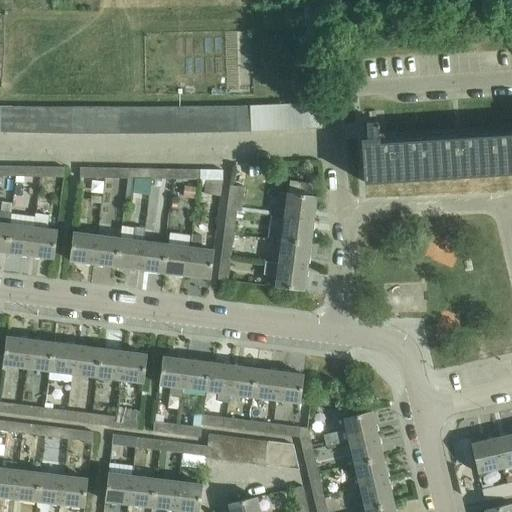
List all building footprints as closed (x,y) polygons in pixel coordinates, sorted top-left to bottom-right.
[(321,103),(249,106),(250,131),(322,128),(321,103)] [(249,106),(237,107),(238,132),(250,131),(249,106)] [(0,133),(13,133),(13,108),(1,107),(0,133)] [(213,107),(202,108),(202,133),(214,133),(213,107)] [(225,107),(213,107),(214,133),(226,132),(225,107)] [(237,107),(225,107),(226,132),(238,132),(237,107)] [(13,133),(24,133),(25,108),(13,108),(13,133)] [(24,133),(36,134),(36,108),(25,108),(24,133)] [(36,134),(48,134),(48,108),(36,108),(36,134)] [(48,134),(60,134),(60,109),(48,108),(48,134)] [(166,108),(154,109),(154,134),(166,134),(166,108)] [(178,108),(166,108),(166,134),(178,134),(178,108)] [(190,108),(178,108),(178,134),(190,133),(190,108)] [(202,108),(190,108),(190,133),(202,133),(202,108)] [(60,134),(71,135),(71,109),(60,109),(60,134)] [(71,109),(71,135),(83,135),(83,109),(71,109)] [(95,109),(83,109),(83,135),(95,135),(95,109)] [(107,109),(95,109),(95,135),(107,134),(107,109)] [(119,109),(107,109),(107,134),(119,135),(119,109)] [(131,109),(119,109),(119,135),(131,134),(131,109)] [(143,109),(131,109),(131,134),(143,134),(143,109)] [(154,109),(143,109),(143,134),(154,134),(154,109)] [(362,140),(365,183),(511,173),(511,135),(396,143),(395,138),(378,139),(377,122),(366,123),(367,140),(362,140)] [(16,168),(0,167),(0,177),(16,178),(16,168)] [(39,168),(16,168),(16,178),(39,178),(39,168)] [(63,168),(39,168),(39,178),(63,178),(63,168)] [(105,169),(80,169),(79,179),(105,179),(105,169)] [(127,170),(105,169),(105,179),(127,180),(127,170)] [(127,170),(127,180),(128,180),(125,204),(135,205),(137,194),(149,196),(151,180),(151,170),(127,170)] [(174,171),(151,170),(151,180),(174,181),(174,171)] [(198,171),(174,171),(174,181),(198,181),(198,171)] [(222,171),(198,171),(198,181),(205,181),(204,195),(220,197),(222,181),(222,171)] [(313,185),(290,182),(289,194),(277,192),(274,216),(284,218),(312,221),(315,198),(312,197),(313,185)] [(229,186),(226,210),(236,212),(241,213),(244,188),(229,186)] [(233,234),(236,212),(226,210),(223,233),(233,234)] [(0,252),(6,254),(10,225),(11,213),(0,211),(0,252)] [(176,234),(177,214),(164,213),(163,234),(176,234)] [(33,228),(30,257),(53,260),(57,231),(47,230),(49,215),(35,214),(33,228)] [(270,216),(269,231),(282,232),(281,241),(309,245),(312,221),(284,218),(274,216),(270,216)] [(6,254),(30,257),(33,228),(10,225),(6,254)] [(119,240),(116,268),(139,271),(143,243),(142,243),(144,230),(134,229),(133,241),(119,240)] [(223,233),(220,257),(230,258),(233,234),(223,233)] [(69,262),(93,265),(96,237),(72,234),(69,262)] [(189,249),(186,277),(209,280),(213,252),(200,250),(202,237),(191,236),(189,249)] [(93,265),(116,268),(119,240),(96,237),(93,265)] [(278,264),(306,268),(309,245),(281,241),(278,263),(278,264)] [(139,271),(162,274),(166,246),(143,243),(139,271)] [(162,274),(186,277),(189,249),(166,246),(162,274)] [(227,282),(230,258),(220,257),(217,281),(227,282)] [(306,268),(278,264),(278,263),(265,261),(264,274),(276,276),(275,288),(303,292),(306,268)] [(3,366),(26,369),(29,341),(6,338),(3,366)] [(26,369),(49,372),(52,344),(29,341),(26,369)] [(48,379),(71,382),(72,375),(73,375),(76,347),(52,344),(49,372),(48,379)] [(73,375),(96,378),(99,350),(76,347),(73,375)] [(96,378),(119,381),(123,353),(99,350),(96,378)] [(123,353),(119,381),(142,384),(146,355),(123,353)] [(183,389),(182,389),(186,361),(162,358),(159,386),(171,387),(170,396),(182,397),(183,389)] [(183,389),(206,392),(210,364),(186,361),(182,389),(183,389)] [(206,392),(219,393),(218,401),(229,402),(229,394),(232,366),(210,364),(206,392)] [(229,394),(253,397),(256,369),(232,366),(229,394)] [(253,397),(275,400),(280,372),(256,369),(253,397)] [(280,372),(275,400),(299,403),(303,375),(280,372)] [(0,412),(21,415),(22,405),(0,401),(0,412)] [(21,415),(44,418),(45,408),(22,405),(21,415)] [(44,418),(67,421),(68,410),(45,408),(44,418)] [(67,421),(90,424),(91,413),(68,410),(67,421)] [(325,448),(349,442),(376,436),(371,412),(343,419),(346,430),(322,436),(325,448)] [(90,424),(113,427),(114,416),(91,413),(90,424)] [(176,434),(200,437),(203,415),(194,414),(193,426),(178,424),(176,434)] [(203,415),(201,424),(225,427),(226,418),(203,415)] [(114,416),(113,427),(137,430),(139,419),(114,416)] [(225,427),(249,430),(250,421),(226,418),(225,427)] [(0,430),(21,433),(22,423),(0,420),(0,430)] [(153,432),(176,434),(178,424),(155,421),(153,432)] [(249,430),(270,433),(272,423),(250,421),(249,430)] [(21,433),(45,436),(46,426),(22,423),(21,433)] [(270,433),(295,437),(296,426),(272,423),(270,433)] [(45,436),(67,439),(69,429),(46,426),(45,436)] [(300,437),(304,453),(313,451),(308,428),(296,426),(295,437),(300,437)] [(69,429),(67,439),(92,442),(94,432),(69,429)] [(112,444),(135,447),(137,437),(113,434),(112,444)] [(205,458),(217,460),(221,435),(208,434),(207,446),(205,458)] [(217,460),(229,461),(232,437),(221,435),(217,460)] [(511,435),(496,439),(502,469),(511,466),(511,435)] [(349,442),(354,466),(382,459),(376,436),(349,442)] [(135,447),(158,450),(159,440),(137,437),(135,447)] [(229,461),(241,463),(244,438),(232,437),(229,461)] [(241,463),(253,464),(256,440),(244,438),(241,463)] [(502,469),(496,439),(471,445),(478,474),(502,469)] [(158,450),(182,453),(183,443),(159,440),(158,450)] [(253,464),(265,466),(268,441),(256,440),(253,464)] [(268,441),(265,466),(299,470),(292,445),(268,441)] [(183,443),(182,453),(181,466),(204,469),(205,458),(207,446),(183,443)] [(304,453),(309,476),(319,474),(313,451),(304,453)] [(359,487),(360,489),(387,482),(382,459),(354,466),(357,477),(350,478),(352,488),(359,487)] [(105,502),(129,505),(132,476),(133,466),(109,464),(105,502)] [(0,497),(13,499),(17,471),(0,469),(0,497)] [(13,499),(37,502),(40,474),(17,471),(13,499)] [(37,502),(60,505),(63,477),(40,474),(37,502)] [(309,476),(315,500),(324,497),(319,474),(309,476)] [(132,476),(129,505),(152,507),(155,479),(132,476)] [(63,477),(60,505),(84,508),(87,480),(63,477)] [(152,507),(175,510),(179,482),(155,479),(152,507)] [(179,482),(175,510),(189,511),(198,511),(202,485),(179,482)] [(365,511),(393,504),(387,482),(360,489),(365,510),(365,511)] [(508,496),(505,484),(482,490),(485,502),(508,496)] [(293,488),(298,511),(301,511),(309,510),(303,486),(293,488)] [(315,500),(317,511),(327,511),(324,497),(315,500)] [(229,504),(230,511),(259,511),(256,498),(229,504)]
